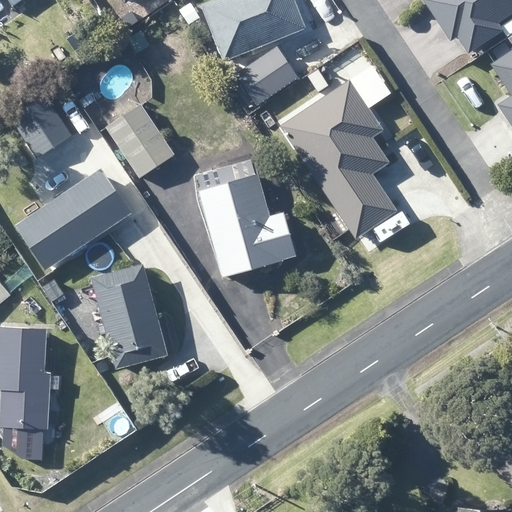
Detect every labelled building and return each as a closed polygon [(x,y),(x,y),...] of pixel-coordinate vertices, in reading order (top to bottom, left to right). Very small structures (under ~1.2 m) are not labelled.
[(214,62),(298,27),(286,0),(201,0),(190,5),(214,62)] [(511,0),(431,0),(427,3),(467,59),(503,32),(499,26),(511,16),(511,0)] [(300,80),(280,50),(237,80),(257,110),(300,80)] [(511,53),(492,67),(511,95),(511,100),(499,110),(511,128),(511,53)] [(393,95),(376,69),(284,129),(357,240),(398,213),(374,176),(392,164),(373,136),(381,130),(369,112),(393,95)] [(73,135),(42,99),(6,129),(36,166),(73,135)] [(175,157),(161,134),(143,107),(131,114),(118,122),(108,129),(141,180),(175,157)] [(296,259),(293,251),(283,214),(271,218),(259,176),(256,177),(252,162),(197,177),(201,192),(198,193),(222,280),(228,278),(258,269),(264,268),(296,259)] [(113,231),(141,209),(112,170),(79,196),(108,234),(113,231)] [(169,358),(158,318),(143,265),(92,280),(93,285),(112,350),(118,372),(169,358)] [(0,307),(12,299),(0,283),(0,307)] [(0,427),(50,430),(52,379),(52,375),(44,375),(46,330),(0,328),(0,390),(1,390),(0,406),(0,427)]
